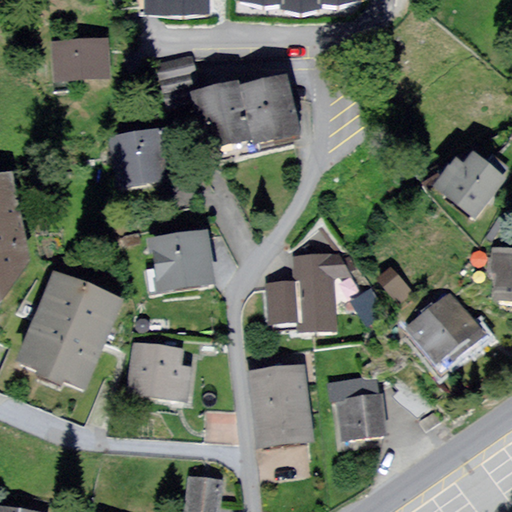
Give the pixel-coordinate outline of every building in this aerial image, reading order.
[(144,0),(145,20),(213,18),(212,0),(144,0)] [(357,0),(246,0),(246,11),(357,8),(357,0)] [(190,23),(165,23),(165,42),(190,42),(190,23)] [(106,46),(52,48),(53,86),(107,84),(106,46)] [(200,101),(192,65),(158,73),(166,108),(200,101)] [(202,165),(295,147),(283,87),(190,106),(202,165)] [(156,139),(110,146),(117,191),(163,184),(156,139)] [(454,165),(431,195),(468,223),(499,183),(468,159),(460,170),(454,165)] [(8,190),(0,191),(0,306),(29,301),(8,190)] [(160,298),(212,290),(203,238),(151,246),(160,298)] [(511,255),(493,253),(487,304),(511,307),(511,255)] [(14,366),(81,395),(118,310),(51,281),(14,366)] [(447,298),(402,333),(431,371),(477,336),(447,298)] [(303,302),(268,303),(269,334),(304,332),(303,302)] [(135,350),(128,400),(185,408),(192,359),(135,350)] [(304,376),(249,381),(256,455),(312,449),(304,376)] [(381,402),(336,407),(340,447),(386,442),(381,402)] [(190,478),(187,511),(221,511),(224,480),(190,478)]
